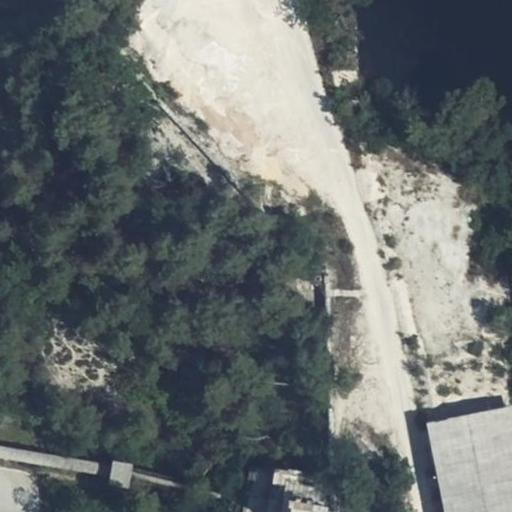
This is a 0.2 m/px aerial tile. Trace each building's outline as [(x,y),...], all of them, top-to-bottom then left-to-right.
[(284,299),(304,299),(305,284),(284,284),(284,299)] [(511,511),(511,412),(444,420),(455,511),(511,511)] [(293,511),(306,465),(256,452),(243,509),(253,511),(293,511)] [(103,457),(81,453),(76,477),(97,481),(103,457)] [(130,482),(133,460),(114,457),(110,479),(130,482)]
